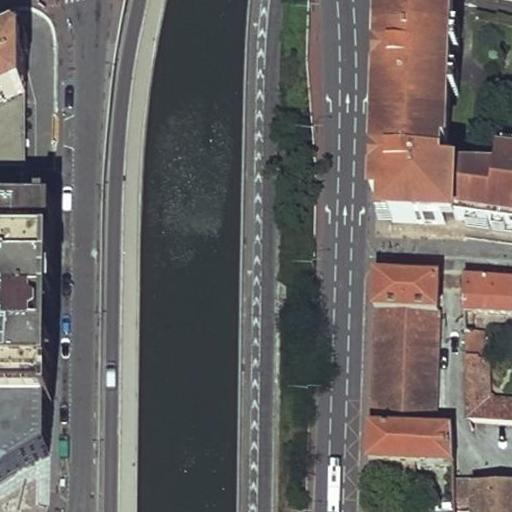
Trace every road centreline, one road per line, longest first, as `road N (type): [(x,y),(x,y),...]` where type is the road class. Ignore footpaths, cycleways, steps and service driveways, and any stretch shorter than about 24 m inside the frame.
road 1 (secondary): [(111,511),(115,173),(136,0)]
road 2 (residential): [(78,511),(92,0)]
road 3 (primary): [(275,0),(267,511)]
road 4 (primary): [(344,258),(346,0)]
road 5 (primary): [(336,511),(344,258)]
road 6 (residential): [(344,258),(511,268)]
